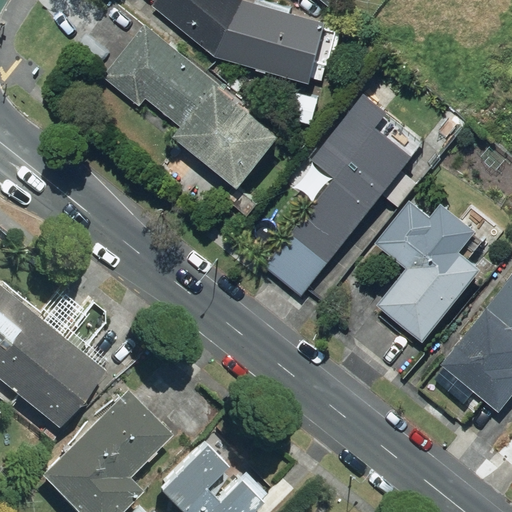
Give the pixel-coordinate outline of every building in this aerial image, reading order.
[(257,0),(160,0),(158,4),(221,55),(322,77),(335,19),(260,2),(257,0)] [(153,22),(111,74),(148,104),(153,98),(187,126),(183,132),(249,185),(291,132),(153,22)] [(422,154),(386,124),(399,108),(374,88),(317,157),(342,178),(272,264),(308,293),(422,154)] [(388,238),(420,265),(389,303),(430,337),(492,261),(473,246),(488,226),(454,198),(444,211),(424,195),(388,238)] [(1,280),(0,281),(0,373),(60,422),(106,364),(1,280)] [(511,298),(504,308),(497,302),(448,361),(509,411),(511,407),(511,298)] [(135,472),(177,429),(131,384),(46,470),(88,511),(123,511),(149,486),(135,472)] [(231,461),(206,438),(163,484),(192,511),(249,511),(266,494),(244,473),(222,497),(210,485),(231,461)] [(149,511),(140,503),(131,511),(149,511)]
